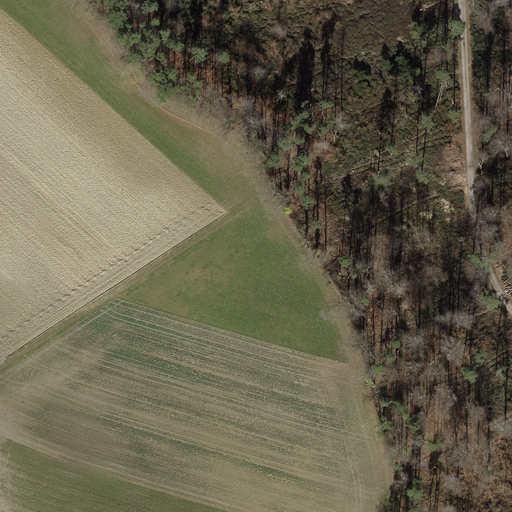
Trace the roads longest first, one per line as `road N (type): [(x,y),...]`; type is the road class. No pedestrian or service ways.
road 1 (track): [(0,371),(262,201)]
road 2 (track): [(511,300),(478,240),(461,0)]
